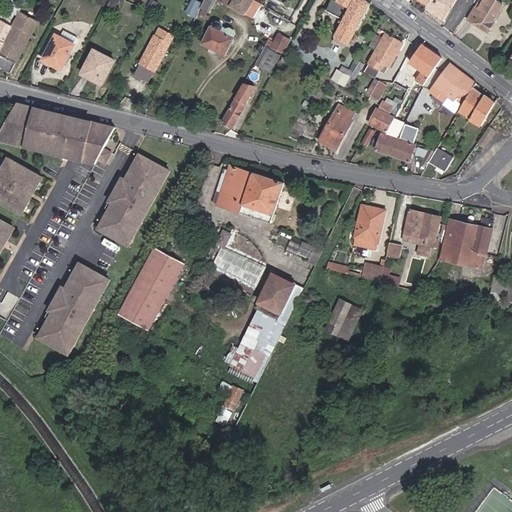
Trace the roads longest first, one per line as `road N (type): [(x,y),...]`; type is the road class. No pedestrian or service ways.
road 1 (residential): [(0,85),(333,168),(459,188),(483,179)]
road 2 (tertiary): [(511,414),(364,488)]
road 3 (tertiary): [(511,94),(384,0)]
